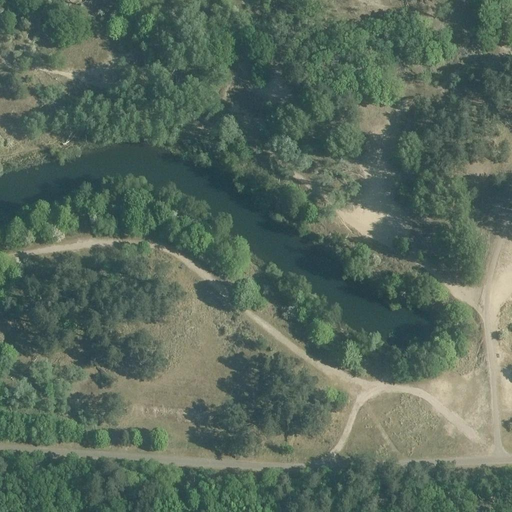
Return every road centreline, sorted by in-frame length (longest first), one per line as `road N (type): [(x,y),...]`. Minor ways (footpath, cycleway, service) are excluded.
road 1 (track): [(0,448),(295,469),(496,459)]
road 2 (track): [(496,459),(485,308),(511,214)]
